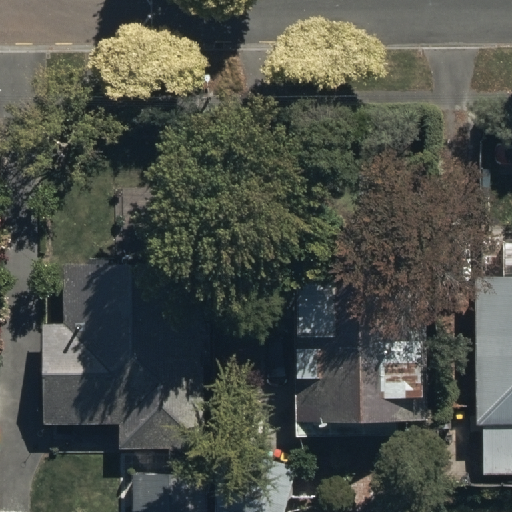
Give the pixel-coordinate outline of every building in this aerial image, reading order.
[(511,215),(472,216),(474,408),(511,407),(511,215)] [(422,241),(295,241),(295,404),(422,404),(422,241)] [(205,248),(63,250),(64,313),(43,313),(44,414),(119,413),(119,438),(207,437),(205,248)] [(511,414),(483,414),(483,463),(511,462),(511,414)] [(344,466),(239,438),(219,511),(349,511),(355,492),(338,487),(344,466)] [(211,511),(210,460),(131,462),(132,511),(211,511)]
